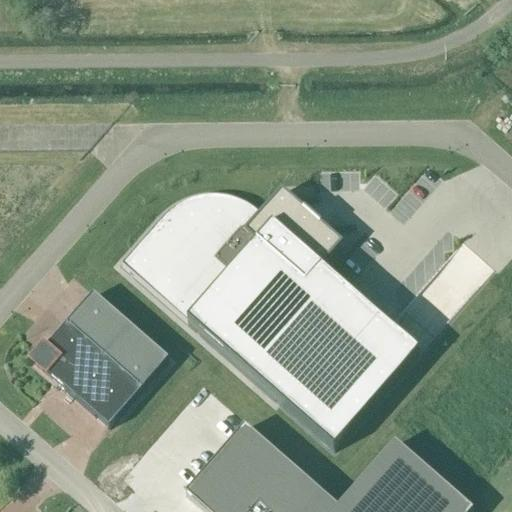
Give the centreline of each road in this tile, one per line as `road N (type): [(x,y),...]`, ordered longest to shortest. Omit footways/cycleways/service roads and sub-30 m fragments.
road 1 (unclassified): [(0,310),(136,157),(176,137),(434,134),(462,139),(511,177)]
road 2 (unclassified): [(0,64),(383,59),(453,42),(511,3)]
road 3 (unclassified): [(104,511),(0,420)]
